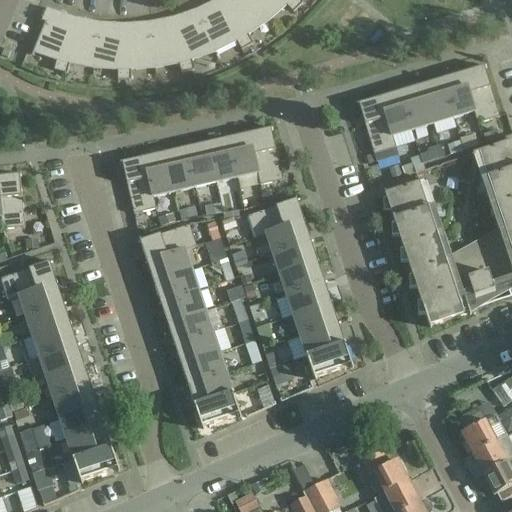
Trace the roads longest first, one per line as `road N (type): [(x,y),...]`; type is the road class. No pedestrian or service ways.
road 1 (residential): [(169,502),(156,405),(58,99)]
road 2 (residential): [(406,399),(297,76)]
road 3 (residential): [(169,502),(406,399)]
road 4 (residential): [(465,511),(406,399)]
